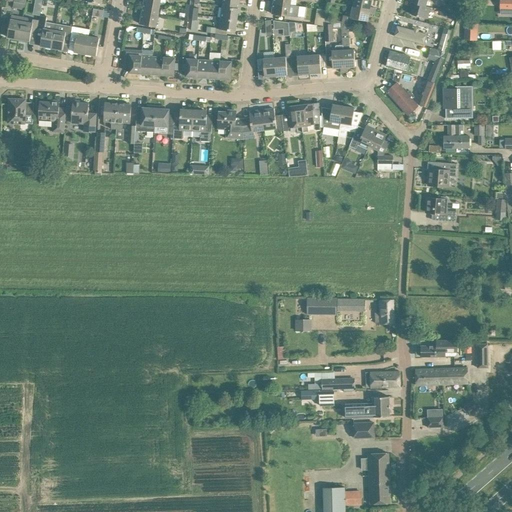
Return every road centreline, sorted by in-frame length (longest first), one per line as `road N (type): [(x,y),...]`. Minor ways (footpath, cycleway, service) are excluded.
road 1 (residential): [(410,511),(403,497),(401,321),(412,142)]
road 2 (residential): [(104,87),(244,95)]
road 3 (residential): [(244,95),(367,86)]
